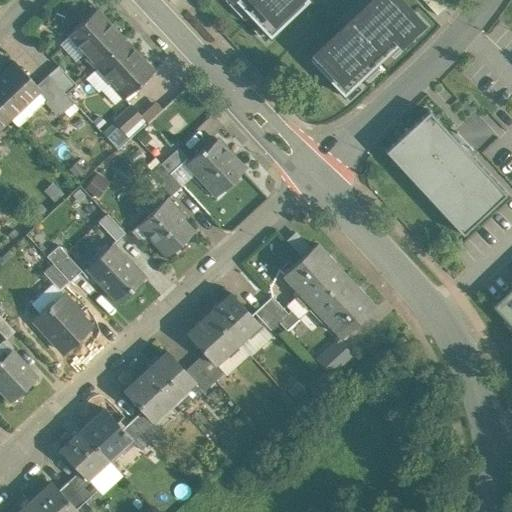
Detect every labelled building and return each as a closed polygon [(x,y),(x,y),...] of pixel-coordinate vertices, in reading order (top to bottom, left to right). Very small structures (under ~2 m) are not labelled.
[(229,0),(231,2),(232,0),(233,0),(269,37),(308,0),(307,0),(229,0)] [(403,0),(367,0),(310,53),(312,56),(309,59),(343,95),(396,45),(398,48),(425,23),(403,0)] [(124,39),(95,8),(68,33),(85,51),(82,53),(94,66),(96,64),(124,39)] [(124,39),(96,64),(113,82),(111,84),(123,97),(152,71),(124,39)] [(14,60),(0,73),(0,106),(9,116),(39,87),(37,86),(14,60)] [(75,84),(58,65),(47,74),(49,77),(65,94),(75,84)] [(65,94),(49,77),(37,86),(39,87),(54,103),(65,94)] [(131,104),(113,121),(123,132),(141,115),(131,104)] [(0,124),(9,116),(0,106),(0,124)] [(504,193),(428,111),(385,150),(462,233),(504,193)] [(216,138),(204,150),(201,147),(185,162),(215,194),(244,167),(216,138)] [(178,146),(160,163),(169,172),(186,156),(178,146)] [(169,172),(160,163),(146,176),(166,198),(180,184),(169,172)] [(230,187),(227,184),(212,197),(233,221),(264,193),(246,173),(230,187)] [(184,217),(166,198),(138,224),(167,255),(193,231),(182,219),(184,217)] [(124,232),(106,213),(97,221),(115,240),(124,232)] [(111,243),(85,268),(117,302),(144,277),(130,262),(129,263),(111,243)] [(344,274),(315,243),(283,273),(312,304),(344,274)] [(81,270),(57,245),(46,256),(53,263),(69,281),(81,270)] [(69,281),(53,263),(43,272),(59,290),(69,281)] [(374,305),(344,274),(312,304),(341,335),(374,305)] [(258,322),(230,292),(210,311),(238,341),(258,322)] [(62,293),(33,319),(63,352),(90,326),(81,316),(82,315),(62,293)] [(287,313),(271,296),(263,304),(279,321),(287,313)] [(279,321),(263,304),(254,312),(270,329),(279,321)] [(287,313),(279,321),(286,329),(298,317),(291,309),(287,313)] [(238,341),(210,311),(186,333),(204,352),(214,363),(215,362),(238,341)] [(15,331),(0,314),(0,332),(6,339),(15,331)] [(339,342),(318,361),(328,371),(348,352),(339,342)] [(11,350),(0,359),(0,389),(10,400),(36,377),(11,350)] [(184,369),(167,351),(145,371),(172,400),(193,380),(193,379),(184,369)] [(214,363),(204,352),(195,360),(214,380),(223,372),(215,362),(214,363)] [(214,380),(195,360),(184,369),(193,379),(193,380),(202,391),(214,380)] [(172,400),(145,371),(123,390),(141,410),(150,419),(151,419),(172,400)] [(122,428),(104,409),(80,430),(106,458),(129,437),(130,437),(122,428)] [(150,419),(141,410),(130,420),(149,440),(161,429),(151,419),(150,419)] [(149,440),(130,420),(122,428),(130,437),(129,437),(140,449),(149,440)] [(106,458),(80,430),(59,449),(79,470),(86,478),(87,478),(100,466),(99,465),(106,458)] [(86,478),(79,470),(67,481),(84,500),(97,488),(87,478),(86,478)] [(58,489),(51,481),(27,503),(35,511),(78,511),(75,508),(58,489)] [(84,500),(67,481),(58,489),(75,508),(84,500)] [(35,511),(27,503),(17,511),(35,511)]
